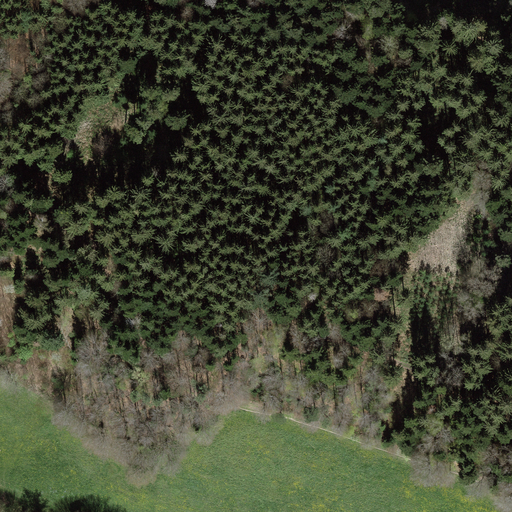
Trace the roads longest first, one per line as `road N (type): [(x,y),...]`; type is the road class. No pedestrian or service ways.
road 1 (track): [(511,392),(323,343),(190,265),(73,234)]
road 2 (track): [(218,397),(118,304),(73,234),(18,204),(0,183)]
